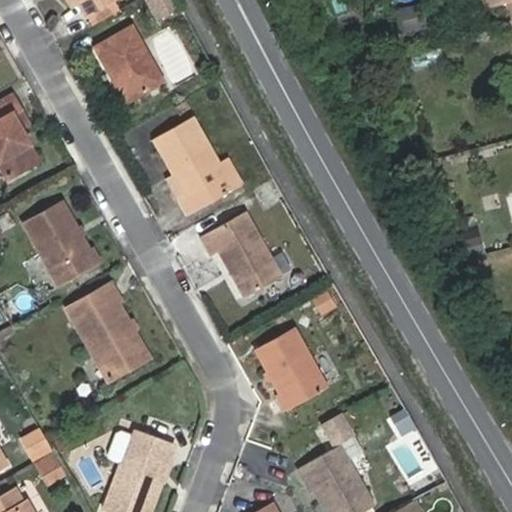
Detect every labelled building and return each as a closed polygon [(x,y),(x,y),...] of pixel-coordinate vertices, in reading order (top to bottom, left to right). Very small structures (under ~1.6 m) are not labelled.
[(66,0),(71,9),(78,4),(87,18),(119,0),(66,0)] [(149,0),(158,19),(184,8),(180,0),(149,0)] [(511,0),(481,0),(485,13),(505,7),(510,24),(511,23),(511,0)] [(416,4),(400,7),(404,29),(420,26),(416,4)] [(95,49),(109,74),(114,71),(130,99),(162,81),(132,27),(95,49)] [(12,114),(21,109),(13,96),(0,102),(0,168),(6,179),(31,165),(23,147),(29,145),(20,130),(12,114)] [(29,124),(21,109),(12,114),(20,130),(29,124)] [(156,139),(176,177),(180,175),(191,196),(188,198),(180,202),(188,218),(234,191),(219,165),(192,118),(156,139)] [(38,161),(29,145),(23,147),(31,165),(38,161)] [(227,160),(219,165),(234,191),(242,187),(227,160)] [(180,175),(176,177),(188,198),(191,196),(180,175)] [(60,287),(97,267),(61,202),(25,223),(60,287)] [(219,253),(245,299),(282,278),(245,214),(203,238),(213,256),(219,253)] [(71,308),(108,378),(148,356),(110,287),(71,308)] [(257,353),(290,411),(330,388),(295,329),(257,353)] [(402,434),(417,426),(407,407),(392,414),(402,434)] [(332,442),(351,431),(340,412),(321,423),(332,442)] [(105,511),(149,511),(175,446),(136,430),(133,436),(103,511),(105,511)] [(122,464),(133,436),(123,432),(118,434),(110,455),(111,460),(122,464)] [(48,434),(27,443),(47,486),(68,476),(48,434)] [(312,484),(316,491),(328,511),(365,511),(374,507),(339,447),(299,471),(307,487),(312,484)] [(311,494),(316,491),(312,484),(307,487),(311,494)] [(0,511),(33,511),(29,504),(25,506),(16,490),(0,499),(0,511)] [(277,511),(272,503),(256,511),(277,511)]
